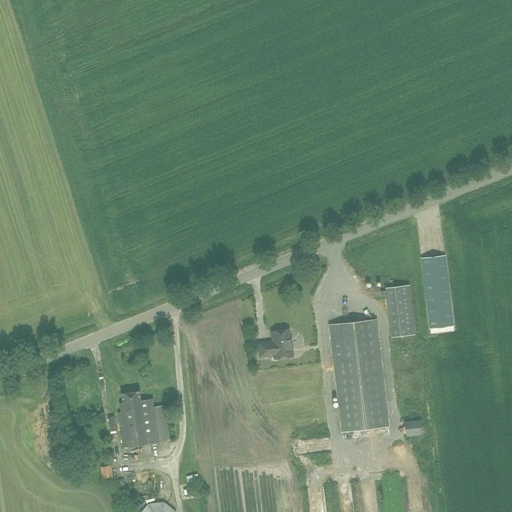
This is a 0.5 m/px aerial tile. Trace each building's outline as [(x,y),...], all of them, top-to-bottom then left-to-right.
[(429,329),(454,327),(446,256),(420,259),(429,329)] [(411,330),(411,280),(386,280),(387,330),(411,330)] [(376,320),(329,326),(341,432),(388,426),(376,320)] [(278,330),(276,332),(271,333),(272,342),(258,344),(260,358),(274,356),(274,359),(293,357),(291,339),(289,339),(288,331),(285,331),(282,330),(278,330)] [(123,448),(159,443),(152,399),(140,401),(139,392),(121,394),(122,404),(119,404),(121,412),(118,413),(123,448)] [(102,479),(112,478),(110,466),(100,468),(102,479)] [(175,511),(176,511),(163,502),(148,504),(141,511),(175,511)]
